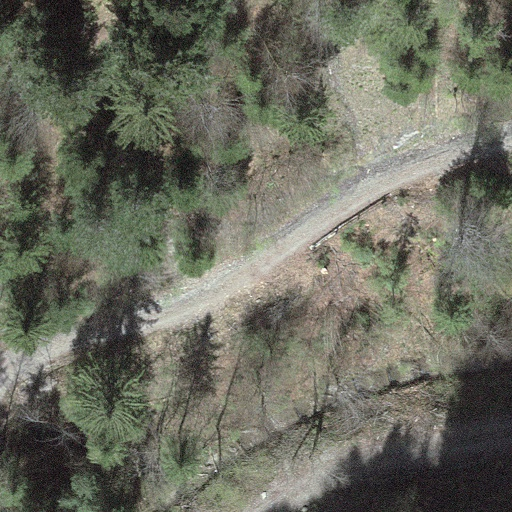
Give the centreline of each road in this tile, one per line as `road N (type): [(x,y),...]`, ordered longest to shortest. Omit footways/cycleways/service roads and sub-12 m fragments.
road 1 (track): [(511,136),(363,190),(241,274),(170,310),(59,335),(0,370)]
road 2 (track): [(265,511),(346,474),(511,442)]
